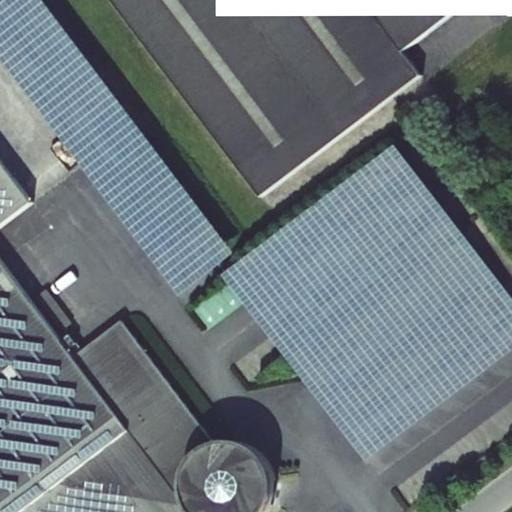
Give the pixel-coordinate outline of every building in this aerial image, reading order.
[(233,264),(54,0),(0,0),(0,39),(176,301),(233,264)] [(117,0),(258,199),(490,36),(467,4),(472,0),(117,0)] [(235,268),(367,458),(511,356),(511,287),(413,145),(235,268)] [(0,511),(54,511),(45,498),(156,422),(169,439),(217,443),(174,381),(130,318),(78,354),(0,240),(0,229),(37,204),(0,151),(0,511)] [(190,507),(203,511),(270,511),(289,464),(217,436),(190,507)]
